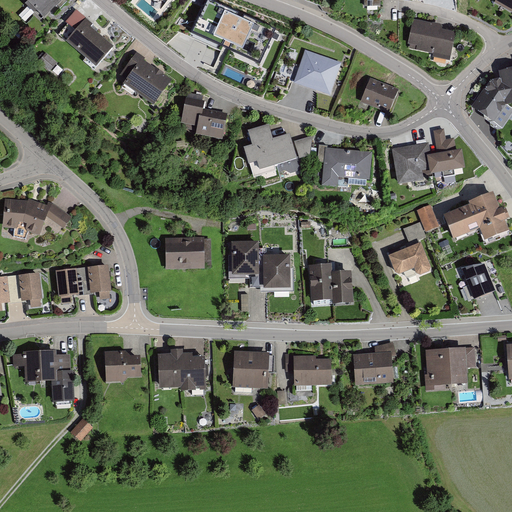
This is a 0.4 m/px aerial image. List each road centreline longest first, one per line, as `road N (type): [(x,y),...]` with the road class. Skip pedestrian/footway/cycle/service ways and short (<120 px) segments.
road 1 (residential): [(100,0),(209,84),(290,115),(380,133),(443,102)]
road 2 (residential): [(511,326),(323,336),(135,325)]
road 3 (residential): [(443,102),(355,41),(258,0)]
road 4 (track): [(80,328),(79,413),(0,504)]
road 5 (residential): [(44,155),(119,233),(130,260),(135,325)]
road 6 (residential): [(135,325),(0,335)]
